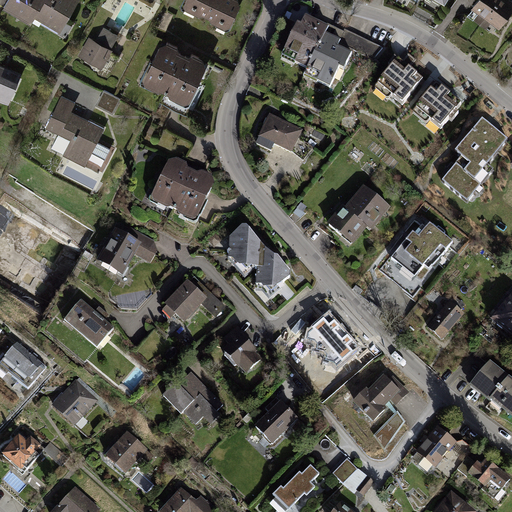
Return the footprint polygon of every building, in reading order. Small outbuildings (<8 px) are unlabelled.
[(3,0),(1,4),(29,20),(33,13),(59,29),(75,0),(3,0)] [(237,0),(180,0),(184,6),(222,25),(227,23),(238,1),(237,0)] [(511,0),(475,0),(471,5),(479,12),(473,20),(486,29),(492,21),(499,27),(511,9),(511,0)] [(375,46),(302,13),(298,20),(295,19),(278,55),(304,67),(301,74),(328,86),(337,67),(342,69),(351,50),(369,58),(375,46)] [(94,38),(87,33),(75,53),(99,67),(111,48),(108,46),(116,33),(102,25),(94,38)] [(175,43),(165,38),(158,40),(140,75),(143,81),(181,99),(186,98),(204,63),(202,57),(191,50),(185,51),(176,46),(175,43)] [(423,79),(398,58),(378,82),(403,103),(423,79)] [(0,98),(8,103),(21,73),(0,63),(0,98)] [(462,104),(436,83),(416,107),(441,128),(462,104)] [(60,96),(44,128),(70,140),(62,155),(85,166),(104,129),(70,112),(80,93),(68,87),(63,98),(60,96)] [(98,106),(114,113),(121,99),(105,92),(98,106)] [(270,117),(256,146),(272,153),(275,147),(293,155),(303,132),(270,117)] [(511,139),(483,118),(437,177),(465,199),(511,139)] [(184,162),(174,157),(167,159),(149,195),(152,202),(190,220),(195,218),(212,182),(210,174),(200,170),(194,171),(185,166),(184,162)] [(345,205),(329,225),(353,245),(368,227),(373,231),(391,208),(364,186),(347,208),(345,205)] [(414,276),(416,274),(423,280),(454,240),(430,221),(420,235),(413,230),(391,258),(414,276)] [(119,223),(97,260),(124,275),(135,255),(151,264),(157,254),(154,242),(119,223)] [(242,230),(231,240),(230,262),(245,277),(257,267),(257,291),(263,291),(268,297),(290,277),(291,270),(276,253),(266,253),(249,230),(242,230)] [(188,280),(166,304),(185,322),(202,305),(216,318),(226,307),(199,282),(195,286),(188,280)] [(511,292),(493,319),(511,333),(511,292)] [(450,302),(429,328),(443,340),(465,313),(460,309),(464,305),(453,295),(448,300),(450,302)] [(81,300),(64,320),(97,348),(114,328),(81,300)] [(318,344),(317,349),(324,351),(327,354),(326,360),(334,361),(337,365),(358,347),(329,313),(308,331),(307,338),(315,340),(318,344)] [(238,329),(226,339),(232,345),(226,350),(247,373),(262,360),(256,353),(258,351),(238,329)] [(0,363),(15,375),(31,357),(15,345),(0,363)] [(22,381),(31,388),(38,379),(46,370),(31,357),(15,375),(22,381)] [(511,378),(491,362),(472,386),(511,416),(511,378)] [(180,382),(166,395),(185,414),(187,412),(200,425),(205,421),(212,428),(225,416),(219,411),(226,404),(195,373),(183,385),(180,382)] [(368,388),(354,402),(376,423),(390,409),(393,412),(412,393),(394,376),(390,380),(385,375),(370,390),(368,388)] [(78,379),(52,408),(73,427),(100,398),(78,379)] [(269,413),(255,427),(272,445),(291,429),(298,433),(304,424),(277,398),(266,410),(269,413)] [(398,414),(380,436),(390,445),(408,423),(398,414)] [(417,448),(412,459),(421,466),(427,459),(437,467),(457,442),(439,427),(429,437),(426,435),(422,440),(425,443),(419,450),(417,448)] [(128,433),(107,458),(127,476),(143,458),(149,464),(155,457),(128,433)] [(19,437),(3,455),(24,473),(43,450),(30,439),(26,443),(19,437)] [(469,457),(459,470),(496,499),(511,479),(511,478),(487,459),(484,463),(481,461),(478,464),(469,457)] [(346,462),(332,473),(342,483),(362,498),(375,483),(361,470),(356,473),(346,462)] [(278,486),(269,495),(273,499),(285,511),(290,506),(302,493),(304,495),(312,487),(308,483),(317,473),(309,465),(300,475),(297,472),(281,489),(278,486)] [(76,488),(53,511),(99,511),(100,511),(76,488)] [(181,489),(160,511),(214,511),(215,511),(201,498),(197,502),(181,489)] [(475,511),(451,492),(435,511),(475,511)] [(285,511),(273,499),(268,505),(274,511),(296,511),(290,506),(285,511)]
